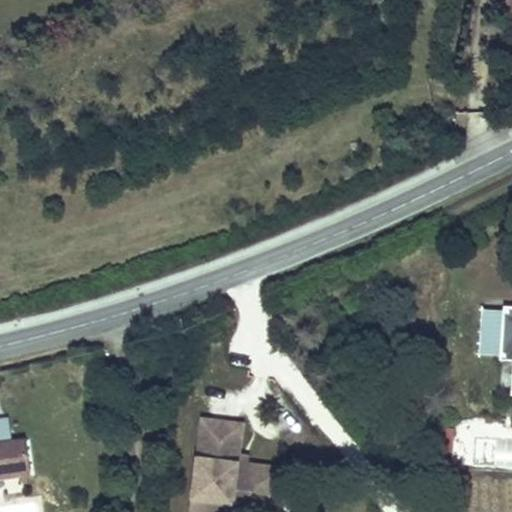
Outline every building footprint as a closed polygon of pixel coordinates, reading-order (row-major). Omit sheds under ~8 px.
[(511,312),(484,311),(481,361),(511,363),(511,312)] [(197,419),(187,498),(271,508),(275,468),(241,464),(232,463),(232,455),(236,424),(197,419)] [(451,431),(439,430),(438,470),(450,470),(451,431)] [(0,477),(26,474),(21,438),(5,440),(0,441),(0,477)] [(242,456),(232,455),(232,463),(241,464),(242,456)] [(270,511),(271,508),(187,498),(185,511),(190,511),(270,511)]
